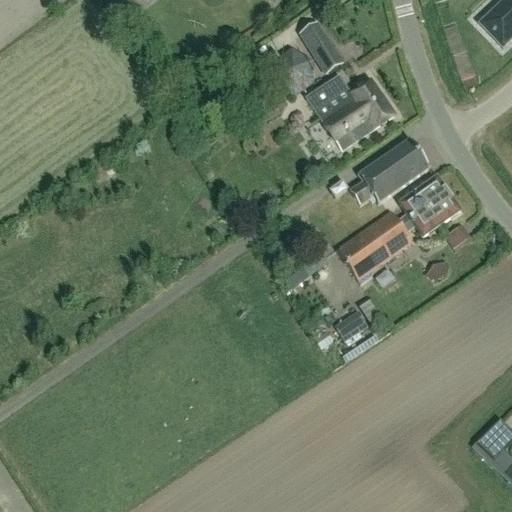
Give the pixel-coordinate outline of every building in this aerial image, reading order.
[(511,0),(507,0),(478,27),(501,51),(511,40),(511,0)] [(316,26),(298,39),(324,79),(343,67),(316,26)] [(291,53),(280,61),(275,54),(256,67),(263,76),(272,79),(272,89),(294,100),(313,87),(311,63),(291,53)] [(374,133),(393,120),(370,85),(350,98),(339,81),(306,103),(341,156),(374,134),(374,133)] [(377,208),(430,173),(410,143),(357,179),(362,187),(350,195),(359,209),(372,201),(377,208)] [(459,215),(436,181),(398,207),(406,219),(396,226),(389,216),(336,254),(358,284),(411,246),(404,237),(414,230),(422,242),(459,215)] [(346,193),(342,187),(330,195),(334,202),(346,193)] [(441,261),(423,268),(428,281),(446,275),(441,261)] [(366,333),(356,317),(333,331),(343,347),(366,333)] [(492,466),(511,444),(511,438),(493,420),(470,445),(492,466)] [(511,464),(503,455),(489,470),(511,491),(511,464)]
